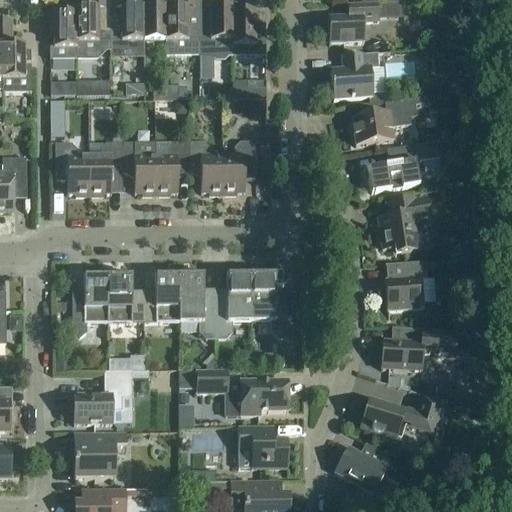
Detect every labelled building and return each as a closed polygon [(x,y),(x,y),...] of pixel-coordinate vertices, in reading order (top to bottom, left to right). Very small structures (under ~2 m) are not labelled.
[(198,61),(198,12),(186,12),(186,5),(188,5),(188,3),(178,4),(178,9),(164,9),(164,44),(164,61),(198,61)] [(209,12),(198,12),(198,61),(211,60),(214,65),(224,65),(227,60),(231,60),(231,50),(232,50),(231,9),(218,9),(218,3),(207,3),(207,4),(209,4),(209,12)] [(110,44),(109,12),(109,5),(110,5),(110,4),(88,4),(88,10),(75,11),(76,61),(96,61),(103,54),(103,44),(110,44)] [(120,12),(109,12),(110,44),(110,58),(123,58),(123,45),(143,45),(142,10),(129,10),(129,4),(118,4),(118,5),(120,5),(120,12)] [(449,4),(445,9),(445,14),(451,19),(457,19),(460,15),(460,9),(455,4),(449,4)] [(362,47),(361,26),(378,25),(377,7),(366,7),(346,8),(347,21),(327,22),(328,48),(348,47),(362,47)] [(164,44),(164,9),(142,10),(143,45),(164,44)] [(240,9),(231,9),(232,50),(232,59),(264,59),(264,27),(254,27),(254,15),(240,15),(240,9)] [(53,50),(49,50),(49,62),(76,62),(76,61),(75,11),(67,11),(67,17),(53,17),(53,50)] [(460,27),(443,28),(444,41),(461,40),(460,27)] [(12,42),(1,42),(1,93),(1,96),(30,96),(30,73),(24,73),(24,65),(23,53),(23,47),(10,48),(10,43),(12,43),(12,42)] [(455,49),(455,59),(465,59),(465,49),(455,49)] [(376,57),(361,58),(341,60),(342,73),(330,74),(332,104),(372,101),(370,81),(369,72),(377,71),(376,57)] [(450,82),(445,89),(446,95),(458,93),(456,81),(450,82)] [(76,86),(63,86),(63,99),(76,99),(76,86)] [(176,89),(164,89),(164,93),(164,103),(176,103),(176,89)] [(232,92),(229,92),(229,104),(255,103),(265,103),(265,91),(254,91),(232,92)] [(164,93),(152,93),(152,103),(164,103),(164,93)] [(425,101),(395,105),(389,106),(390,118),(351,123),(354,149),(374,147),(392,145),(390,132),(410,129),(409,122),(428,119),(425,101)] [(180,117),(187,116),(187,103),(181,103),(177,103),(177,114),(180,117)] [(64,111),(51,111),(51,139),(65,139),(64,111)] [(14,114),(2,114),(2,124),(14,124),(14,114)] [(450,137),(446,133),(441,134),(439,139),(443,143),(448,142),(450,137)] [(233,159),(221,159),(222,199),(235,199),(235,197),(243,197),(243,182),(253,182),(253,176),(255,176),(255,145),(239,145),(233,151),(233,159)] [(414,165),(438,161),(435,145),(397,151),(389,153),(391,163),(379,165),(379,166),(384,166),(384,169),(363,173),(371,196),(391,193),(401,192),(418,189),(414,165)] [(154,146),(121,147),(121,177),(133,177),(133,198),(141,198),(141,200),(155,200),(155,160),(154,146)] [(166,160),(155,160),(155,200),(169,200),(169,197),(177,197),(177,176),(188,176),(188,146),(172,146),(166,152),(166,160)] [(222,199),(221,159),(209,159),(209,152),(203,146),(188,146),(188,176),(199,176),(200,197),(208,197),(208,200),(222,199)] [(88,201),(88,161),(76,161),(76,153),(70,147),(54,147),(54,177),(56,177),(56,184),(66,184),(66,198),(75,198),(75,201),(88,201)] [(100,160),(88,161),(88,201),(102,200),(102,198),(110,198),(110,177),(121,177),(121,147),(105,147),(100,153),(100,160)] [(0,176),(0,216),(12,216),(11,194),(25,194),(25,162),(5,162),(1,163),(1,177),(0,176)] [(400,257),(418,254),(434,252),(426,201),(414,203),(405,204),(385,207),(387,221),(381,222),(383,234),(379,235),(381,253),(398,250),(400,257)] [(408,313),(423,312),(421,283),(426,283),(425,266),(404,267),(384,268),(384,269),(388,269),(389,289),(385,290),(388,322),(389,322),(388,314),(408,313)] [(273,277),(250,278),(250,326),(271,326),(271,336),(277,341),(286,341),(286,299),(274,299),(273,271),(272,272),(273,277)] [(215,342),(214,300),(203,300),(202,272),(201,272),(201,278),(178,278),(179,327),(199,326),(199,337),(204,342),(215,342)] [(250,326),(250,278),(227,278),(227,272),(226,272),(226,299),(214,300),(215,342),(225,342),(229,337),(229,326),(250,326)] [(107,327),(106,279),(84,280),(84,273),(83,273),(83,293),(77,293),(77,301),(71,301),(71,340),(79,340),(86,334),(85,327),(107,327)] [(143,327),(143,300),(131,301),(130,273),(129,273),(129,276),(120,277),(120,279),(106,279),(107,327),(143,327)] [(143,300),(143,327),(179,327),(178,278),(155,279),(155,273),(154,273),(155,300),(143,300)] [(21,320),(9,320),(9,330),(13,334),(21,334),(21,320)] [(382,345),(381,373),(401,373),(420,374),(421,361),(454,363),(455,350),(456,335),(435,332),(415,332),(415,346),(382,345)] [(478,336),(478,348),(486,347),(486,336),(478,336)] [(143,359),(129,359),(129,363),(129,375),(131,375),(143,375),(143,359)] [(215,360),(205,370),(205,373),(205,374),(215,374),(215,362),(215,360)] [(70,362),(57,362),(57,372),(70,372),(70,362)] [(221,362),(215,362),(215,374),(225,374),(225,366),(221,362)] [(129,375),(123,375),(103,375),(103,400),(73,401),(73,428),(93,428),(110,429),(110,414),(121,414),(121,402),(131,402),(131,382),(131,375),(129,375)] [(196,375),(179,376),(179,393),(196,392),(196,397),(224,397),(226,397),(226,386),(226,375),(196,375)] [(226,397),(224,397),(224,420),(240,420),(258,420),(258,416),(287,415),(286,385),(266,385),(240,386),(226,386),(226,397)] [(0,435),(8,435),(8,405),(4,405),(4,392),(11,392),(11,391),(0,391),(0,435)] [(434,439),(444,405),(440,403),(421,397),(414,418),(368,404),(360,433),(379,439),(394,444),(399,428),(434,439)] [(250,450),(250,472),(287,472),(287,443),(273,443),(273,430),(237,430),(237,450),(250,450)] [(124,437),(96,437),(76,437),(76,438),(93,438),(93,450),(73,450),(73,482),(93,482),(114,482),(114,459),(124,459),(124,437)] [(0,442),(0,483),(9,483),(8,451),(0,450),(0,443),(5,444),(5,443),(0,442)] [(365,447),(359,457),(348,451),(334,476),(372,497),(383,477),(399,486),(407,470),(365,447)] [(189,469),(178,470),(178,483),(178,485),(204,485),(214,485),(214,474),(189,474),(189,469)] [(172,483),(168,487),(168,492),(179,492),(178,485),(178,483),(172,483)] [(243,500),(243,511),(287,511),(287,498),(267,499),(266,486),(279,485),(279,484),(230,485),(230,500),(243,500)] [(204,501),(204,485),(178,485),(179,492),(179,501),(204,501)] [(134,493),(100,493),(80,493),(80,494),(87,494),(87,507),(74,507),(73,511),(123,511),(124,499),(134,499),(134,493)]
